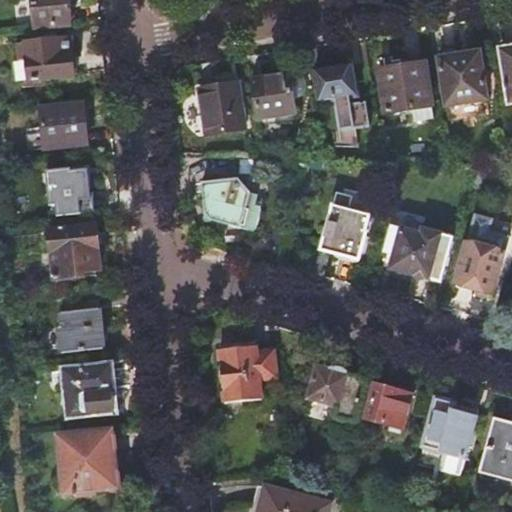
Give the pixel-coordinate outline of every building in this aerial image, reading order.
[(66,0),(31,0),(34,30),(69,26),(66,0)] [(26,45),(17,46),(19,62),(27,62),(29,81),(73,76),(73,74),(74,73),(73,58),(70,57),(69,40),(26,44),(26,45)] [(511,47),(500,50),(509,105),(511,104),(511,47)] [(444,59),(440,60),(447,106),(487,100),(479,53),(464,56),(462,53),(460,51),(457,49),(454,49),(451,49),(448,51),(445,53),(444,56),(444,59)] [(351,64),(314,70),(319,103),(357,96),(351,64)] [(425,64),(379,71),(386,115),(431,108),(425,64)] [(293,76),(252,82),(259,120),(295,114),(293,100),(296,99),(300,98),(303,97),(305,94),(306,90),(306,87),(306,83),(304,80),(300,77),(297,76),(293,76)] [(237,84),(198,90),(205,135),(245,129),(237,84)] [(82,106),(40,110),(44,151),(87,146),(82,106)] [(90,168),(28,175),(31,196),(34,196),(36,216),(57,213),(56,208),(86,204),(85,184),(92,183),(90,168)] [(239,180),(202,184),(206,214),(214,222),(242,229),(243,226),(245,226),(249,210),(247,209),(251,193),(239,180)] [(366,233),(370,216),(350,211),(353,198),(337,193),(322,251),(359,261),(367,233),(366,233)] [(471,226),(455,283),(457,284),(456,287),(475,292),(476,289),(492,293),(502,255),(486,250),(491,231),(471,226)] [(95,227),(48,232),(53,281),(84,278),(83,273),(99,271),(97,246),(100,242),(100,234),(96,231),(95,227)] [(392,227),(385,252),(393,254),(389,269),(430,280),(441,235),(422,230),(421,234),(392,227)] [(63,328),(59,328),(62,354),(103,349),(98,310),(61,314),(63,328)] [(229,351),(218,351),(224,404),(261,400),(259,381),(276,379),(273,354),(257,355),(256,348),(244,349),(243,345),(229,346),(229,351)] [(110,367),(64,372),(69,416),(88,414),(87,394),(112,391),(110,367)] [(309,371),(304,389),(310,391),(308,400),(322,404),(321,410),(336,414),(338,408),(341,408),(343,401),(360,405),(366,383),(360,382),(361,379),(348,375),(344,372),(340,370),(335,369),(330,370),(317,367),(315,373),(309,371)] [(375,385),(366,419),(403,429),(412,396),(397,392),(398,390),(375,385)] [(436,400),(424,442),(442,447),(441,452),(444,452),(443,455),(439,470),(461,476),(477,418),(453,411),(455,405),(453,404),(451,400),(442,398),(438,400),(436,400)] [(511,423),(495,419),(478,481),(511,489),(511,428),(511,426),(511,423)] [(111,432),(59,438),(64,495),(117,489),(111,432)] [(266,487),(259,511),(329,511),(331,506),(266,487)]
